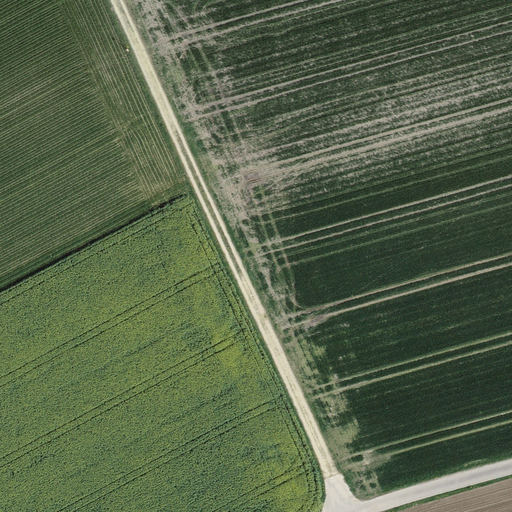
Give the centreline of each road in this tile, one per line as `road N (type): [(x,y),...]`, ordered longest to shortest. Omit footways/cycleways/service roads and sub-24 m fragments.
road 1 (track): [(347,511),(113,0)]
road 2 (unclassified): [(511,470),(363,511)]
